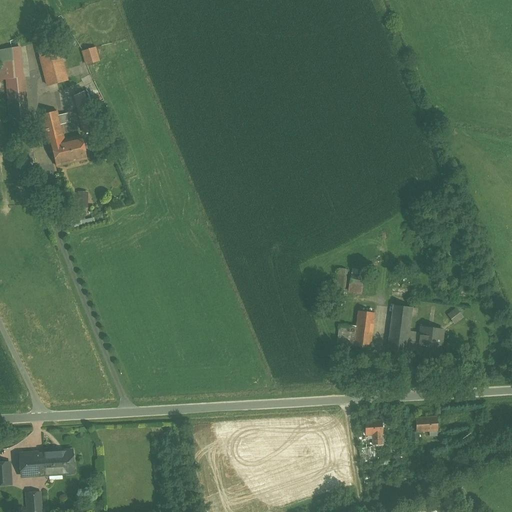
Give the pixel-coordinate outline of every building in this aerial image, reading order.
[(21,47),(0,50),(0,81),(6,80),(9,120),(29,119),(21,47)] [(95,48),(83,51),(87,65),(99,62),(95,48)] [(47,87),(69,81),(61,52),(39,58),(47,87)] [(84,91),(73,96),(83,134),(95,131),(84,91)] [(57,111),(40,115),(48,147),(51,146),(56,168),(87,160),(81,136),(64,140),(60,125),(71,123),(68,113),(58,115),(57,111)] [(88,192),(77,192),(77,208),(88,209),(88,192)] [(93,216),(97,223),(106,218),(103,212),(93,216)] [(347,270),(340,269),(337,289),(344,289),(347,270)] [(364,277),(352,275),(351,283),(363,285),(364,277)] [(344,292),(335,291),(333,310),(341,311),(344,292)] [(412,308),(394,305),(388,351),(407,353),(408,339),(412,308)] [(457,324),(466,316),(458,307),(449,315),(457,324)] [(375,313),(359,311),(356,328),(354,347),(370,349),(375,313)] [(356,328),(340,326),(338,345),(354,347),(356,328)] [(443,330),(422,327),(420,341),(408,339),(407,349),(419,351),(419,355),(440,358),(443,330)] [(437,420),(416,421),(417,434),(438,433),(437,420)] [(383,421),(365,423),(366,437),(374,437),(383,436),(384,436),(383,421)] [(383,436),(374,437),(374,447),(383,446),(383,436)] [(72,451),(20,454),(22,476),(74,473),(72,451)] [(10,463),(0,463),(0,485),(11,484),(10,463)] [(40,493),(27,494),(28,511),(36,511),(36,508),(37,508),(40,507),(40,508),(41,508),(40,493)] [(436,511),(432,501),(407,511),(436,511)]
